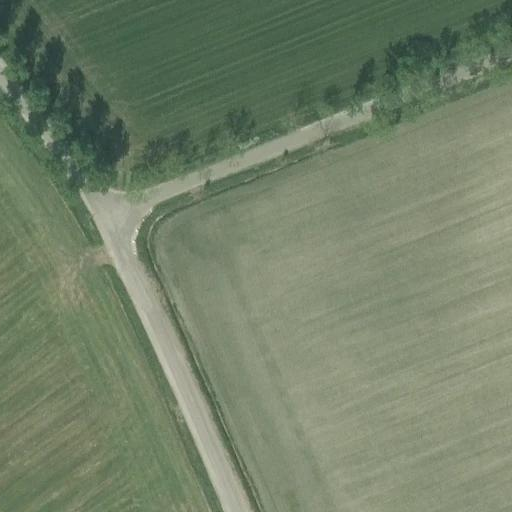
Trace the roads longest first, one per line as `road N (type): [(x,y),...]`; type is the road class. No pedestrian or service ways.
road 1 (unclassified): [(101,214),(511,42)]
road 2 (unclassified): [(225,511),(101,214)]
road 3 (unclassified): [(101,214),(0,84)]
